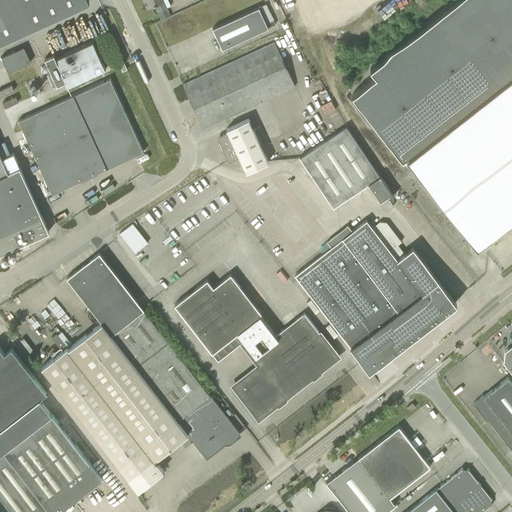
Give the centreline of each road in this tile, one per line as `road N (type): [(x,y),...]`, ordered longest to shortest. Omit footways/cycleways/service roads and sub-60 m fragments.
road 1 (unclassified): [(0,286),(185,165),(187,147),(117,0)]
road 2 (unclassified): [(239,511),(418,371)]
road 3 (unclassified): [(511,486),(418,371)]
road 4 (unclassified): [(418,371),(511,294)]
